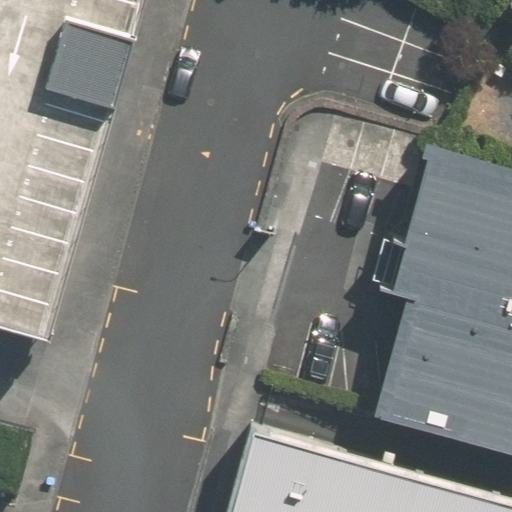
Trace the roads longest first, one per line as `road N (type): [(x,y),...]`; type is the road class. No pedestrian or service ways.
road 1 (residential): [(257,5),(120,511)]
road 2 (track): [(257,5),(511,118)]
